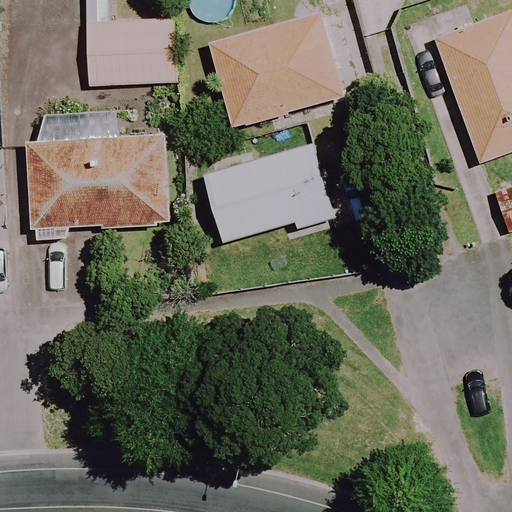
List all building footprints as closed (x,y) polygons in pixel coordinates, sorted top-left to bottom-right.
[(511,154),(511,14),(443,40),(488,163),(511,154)] [(180,16),(91,21),(94,88),(183,83),(180,16)] [(338,100),(312,17),(204,50),(230,133),(338,100)] [(173,138),(31,140),(33,231),(174,229),(173,138)] [(201,175),(219,245),(292,226),(295,235),(333,225),(312,146),(201,175)] [(511,229),(511,185),(497,190),(510,230),(511,229)]
